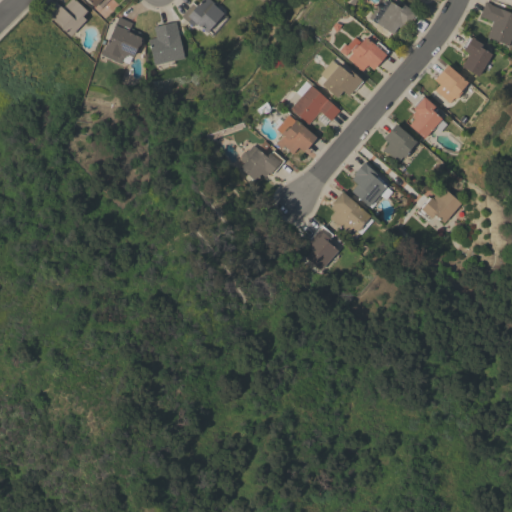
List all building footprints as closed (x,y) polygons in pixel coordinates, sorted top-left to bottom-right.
[(75,0),(86,11),(82,16),(85,19),(69,35),(45,12),(55,1),(61,7),(68,0),(75,0)] [(102,0),(86,0),(95,8),(102,0)] [(226,18),(210,36),(195,23),(192,26),(180,16),(192,2),(195,5),(199,0),(210,0),(213,2),(212,4),(222,13),(221,14),(226,18)] [(379,0),(388,0),(400,8),(403,4),(415,13),(406,26),(404,24),(401,29),(397,27),(392,34),(368,17),(379,0)] [(490,3),(489,4),(511,12),(511,35),(508,45),(486,36),(492,21),(479,16),(484,1),(490,3)] [(131,22),(129,27),(141,33),(139,37),(140,38),(139,41),(140,41),(138,46),(137,46),(132,57),(131,56),(128,63),(122,60),(120,64),(106,58),(104,59),(101,58),(99,56),(99,54),(98,54),(101,48),(103,49),(107,39),(105,38),(106,35),(108,36),(118,16),(131,22)] [(183,57),(153,64),(147,39),(155,37),(153,26),(175,21),(183,57)] [(351,52),(350,51),(350,50),(349,50),(345,55),(338,50),(343,43),(346,45),(353,36),(360,42),(364,36),(372,43),(375,40),(376,41),(387,50),(384,54),(385,54),(372,69),(366,64),(361,71),(357,68),(358,67),(346,58),(351,52)] [(491,63),(486,72),(482,69),(477,76),(460,66),(468,53),(467,52),(464,57),(459,55),(463,48),(461,47),(467,36),(469,37),(470,36),(473,38),(473,39),(481,44),(479,47),(490,54),(487,60),(491,63)] [(330,60),(337,65),(347,73),(350,70),(360,80),(361,81),(353,90),(352,90),(347,95),(341,91),(335,97),(320,84),(325,79),(319,73),(330,60)] [(466,82),(459,90),(461,92),(455,99),(453,97),(448,102),(434,89),(438,84),(433,79),(446,64),(466,82)] [(300,96),(294,92),(304,80),(338,110),(329,120),(319,110),(307,124),(289,108),(300,96)] [(420,97),(421,98),(423,96),(434,106),(430,110),(445,123),(437,131),(432,127),(423,138),(408,125),(414,117),(410,114),(414,110),(412,108),(413,107),(412,106),(420,97)] [(315,137),(302,151),(297,147),(291,153),(287,150),(288,150),(283,145),(280,148),(274,143),(281,135),(280,134),(280,133),(274,128),(287,114),(293,120),(294,119),(315,137)] [(421,148),(407,164),(400,158),(397,162),(386,152),(385,152),(382,149),(387,143),(382,138),(394,123),(416,141),(414,143),(421,148)] [(243,162),(240,160),(239,155),(243,150),(247,151),(250,154),(255,148),(265,156),(268,152),(269,153),(272,150),(283,160),(271,173),(270,172),(268,174),(267,173),(264,176),(260,173),(253,180),(238,167),(243,162)] [(363,162),(365,164),(375,173),(372,175),(383,185),(385,183),(390,187),(389,189),(391,191),(385,198),(379,196),(379,197),(376,201),(374,201),(375,203),(370,208),(368,206),(367,206),(350,191),(356,184),(350,179),(354,175),(352,173),(363,162)] [(433,214),(430,218),(429,217),(426,220),(415,210),(427,196),(429,198),(430,197),(431,198),(435,193),(438,197),(445,189),(460,203),(443,222),(433,214)] [(369,215),(368,216),(372,220),(360,233),(356,230),(356,231),(352,227),(346,234),(341,229),(342,228),(332,220),(328,217),(334,211),(329,207),(332,204),(330,203),(341,191),(369,215)] [(305,257),(311,250),(305,245),(309,239),(309,238),(321,224),(332,234),(329,238),(327,242),(337,250),(320,270),(305,257)]
